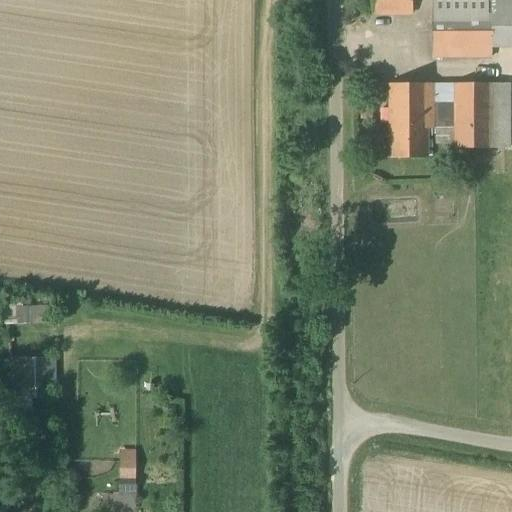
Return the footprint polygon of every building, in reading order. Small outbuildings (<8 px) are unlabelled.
[(413,0),(372,0),(373,13),(413,13),(413,0)] [(491,0),(432,0),(433,57),(492,57),(492,47),(491,0)] [(511,0),(491,0),(492,47),(511,46),(511,0)] [(491,84),(457,84),(457,102),(434,102),(434,84),(379,84),(379,102),(391,102),(391,118),(411,118),(411,123),(434,122),(434,128),(457,128),(457,148),(491,148),(491,84)] [(509,84),(491,84),(491,148),(509,148),(509,146),(509,84)] [(411,123),(411,118),(391,118),(391,158),(427,157),(427,128),(434,128),(434,122),(411,123)]
